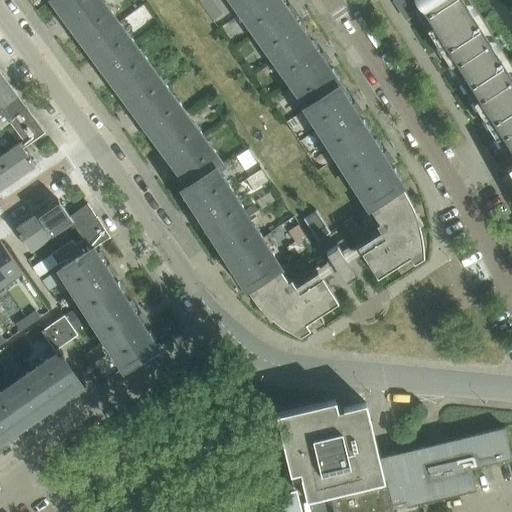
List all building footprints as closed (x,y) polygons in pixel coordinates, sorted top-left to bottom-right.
[(73,27),(87,46),(118,23),(101,0),(53,0),(67,19),(64,20),(71,30),(73,27)] [(232,0),(241,12),(258,0),(232,0)] [(279,0),(258,0),(241,12),(275,59),(306,37),(292,18),(296,16),(289,7),(287,10),(279,0)] [(511,75),(464,0),(408,0),(508,158),(511,155),(511,75)] [(101,65),(98,67),(105,76),(107,73),(121,92),(152,69),(118,23),(87,46),(101,65)] [(306,37),(275,59),(307,105),(340,84),(326,65),(329,63),(322,54),(320,57),(306,37)] [(141,119),(156,139),(187,116),(152,69),(121,92),(136,112),(132,113),(139,122),(141,119)] [(19,98),(11,86),(11,85),(7,87),(4,82),(6,80),(0,71),(0,108),(2,112),(20,99),(19,98)] [(340,84),(307,105),(305,106),(338,157),(370,136),(357,115),(361,114),(354,105),(352,107),(340,89),(342,87),(340,84)] [(29,117),(26,112),(28,110),(20,99),(2,112),(0,108),(0,129),(10,122),(23,140),(19,143),(23,148),(44,133),(45,133),(33,116),(33,115),(33,114),(29,117)] [(222,163),(187,116),(156,139),(170,158),(167,159),(173,169),(176,166),(189,184),(222,163)] [(370,136),(338,157),(369,206),(402,185),(388,164),(392,163),(385,153),(383,156),(370,136)] [(19,143),(0,155),(0,159),(14,180),(35,166),(32,160),(30,157),(29,157),(23,148),(19,143)] [(0,189),(14,180),(0,159),(0,189)] [(197,209),(193,211),(200,220),(202,218),(215,238),(248,217),(218,170),(224,166),(222,163),(189,184),(183,188),(197,209)] [(511,191),(511,164),(501,171),(511,191)] [(376,224),(381,231),(358,246),(377,276),(410,255),(414,262),(424,256),(423,247),(421,234),(420,226),(417,216),(413,207),(409,198),(404,190),(402,185),(369,206),(379,222),(376,224)] [(64,207),(62,204),(58,199),(37,213),(49,232),(70,217),(70,216),(64,207)] [(90,213),(93,211),(87,203),(87,204),(70,216),(70,217),(92,248),(93,249),(93,248),(109,237),(110,238),(111,237),(105,229),(97,217),(98,217),(97,216),(93,218),(90,213)] [(316,210),(304,219),(318,240),(331,232),(316,210)] [(19,234),(21,237),(27,246),(49,232),(37,213),(15,228),(19,234)] [(228,258),(224,259),(231,269),(233,266),(247,287),(279,266),(248,217),(215,238),(228,258)] [(359,228),(352,218),(345,223),(351,233),(359,228)] [(0,241),(0,279),(3,285),(21,273),(0,241)] [(59,248),(66,259),(73,255),(66,244),(59,248)] [(327,252),(344,279),(355,272),(337,245),(327,252)] [(59,248),(52,253),(59,264),(66,259),(59,248)] [(60,268),(92,318),(125,297),(112,277),(115,276),(109,266),(106,269),(93,248),(93,249),(92,248),(60,268)] [(279,266),(247,287),(253,296),(258,302),(267,312),(278,321),(283,324),(291,329),(300,334),(310,328),(306,322),(338,301),(318,270),(295,285),(291,278),(288,280),(279,266)] [(143,326),(146,324),(140,315),(138,317),(125,297),(92,318),(124,368),(157,347),(143,326)] [(36,311),(26,318),(30,325),(40,318),(36,311)] [(62,312),(39,328),(55,351),(78,335),(62,312)] [(26,318),(16,325),(20,331),(30,325),(26,318)] [(99,345),(85,354),(91,364),(105,354),(99,345)] [(63,401),(60,399),(81,384),(62,356),(65,354),(63,351),(60,353),(59,352),(11,386),(33,418),(52,404),(53,408),(63,401)] [(13,432),(33,418),(11,386),(0,393),(0,440),(5,437),(6,441),(15,434),(13,432)] [(506,459),(511,458),(511,456),(511,452),(504,427),(380,456),(381,457),(379,457),(366,402),(343,408),(338,410),(336,400),(276,414),(290,473),(292,479),(301,477),(307,499),(308,499),(308,498),(310,498),(313,511),(395,511),(407,509),(406,506),(476,489),(471,467),(506,459)] [(288,493),(271,497),(274,511),(299,511),(292,479),(290,473),(284,475),(288,493)]
